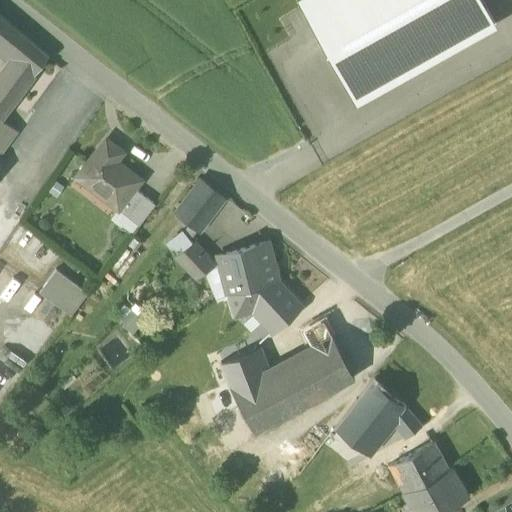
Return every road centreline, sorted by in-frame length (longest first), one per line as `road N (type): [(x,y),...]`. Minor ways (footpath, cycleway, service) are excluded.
road 1 (residential): [(511,431),(444,347),(11,0)]
road 2 (track): [(358,276),(511,190)]
